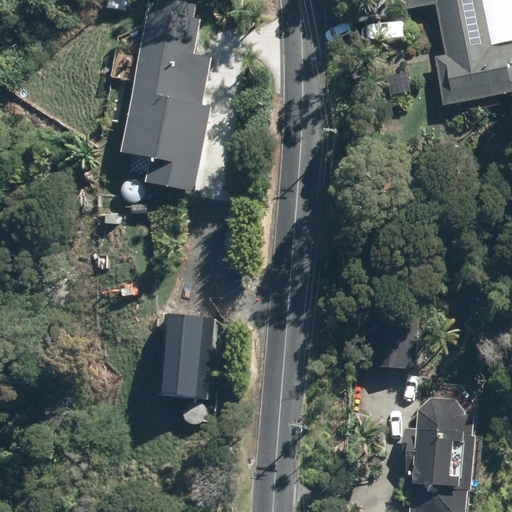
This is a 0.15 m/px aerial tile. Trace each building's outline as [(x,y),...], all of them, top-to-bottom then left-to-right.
[(500,0),(414,0),(416,10),(447,7),(455,100),(511,95),(511,43),(504,44),(500,0)] [(180,25),(178,37),(154,35),(146,125),(161,127),(158,161),(213,165),(218,104),(209,104),(211,77),(203,77),(207,28),(180,25)] [(433,303),(376,302),(375,366),(432,367),(433,303)] [(217,318),(173,317),(171,391),(215,392),(217,318)] [(494,511),(495,390),(419,390),(418,511),(494,511)]
